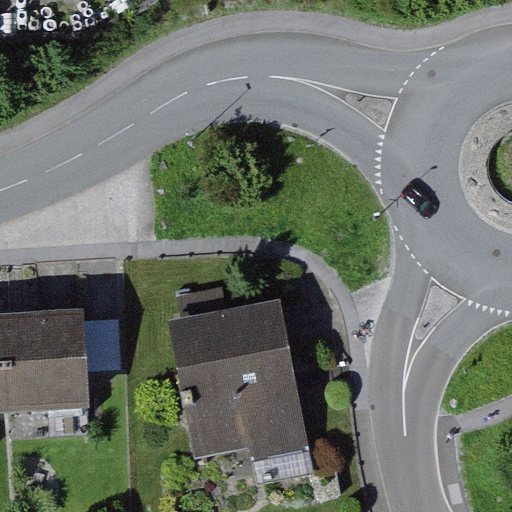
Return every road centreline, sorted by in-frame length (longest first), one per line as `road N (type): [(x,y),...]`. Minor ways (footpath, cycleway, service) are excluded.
road 1 (tertiary): [(0,191),(120,138),(200,87),(302,78)]
road 2 (tertiary): [(466,84),(302,78)]
road 3 (residential): [(446,228),(403,328),(406,379)]
road 4 (tertiary): [(302,78),(427,172)]
road 5 (residential): [(406,379),(511,295)]
road 6 (residential): [(418,511),(404,434),(406,379)]
